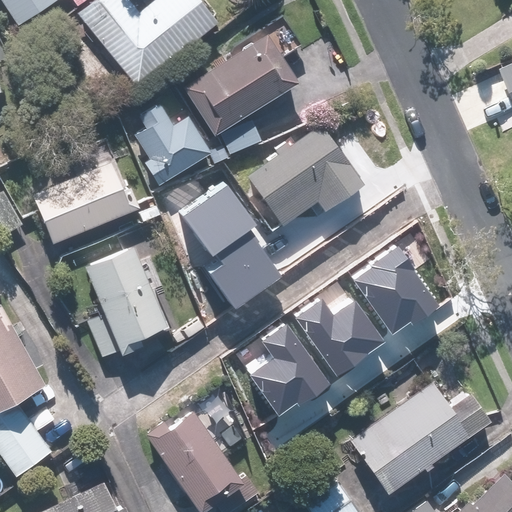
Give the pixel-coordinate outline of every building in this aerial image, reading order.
[(0,0),(0,2),(20,28),(57,0),(0,0)] [(136,88),(210,24),(189,0),(150,0),(135,13),(123,0),(91,0),(74,15),(136,88)] [(298,45),(279,17),(176,88),(209,137),(292,80),(277,59),(298,45)] [(511,64),(498,71),(511,101),(511,64)] [(170,128),(155,105),(130,122),(146,148),(133,156),(152,186),(206,152),(185,119),(170,128)] [(257,138),(245,119),(212,140),(224,159),(257,138)] [(319,214),(358,186),(314,125),(238,179),(272,228),(310,201),(319,214)] [(130,211),(111,162),(28,195),(47,244),(130,211)] [(4,189),(0,191),(0,228),(3,233),(23,221),(4,189)] [(269,274),(245,240),(212,262),(236,297),(269,274)] [(100,357),(115,351),(117,356),(135,349),(132,340),(162,327),(129,246),(80,266),(100,315),(86,321),(100,357)] [(417,291),(384,263),(349,305),(340,297),(268,384),(310,419),(326,401),(329,403),(359,368),(355,364),(417,291)] [(0,310),(0,407),(38,389),(0,310)] [(427,385),(344,439),(380,494),(485,426),(462,391),(441,406),(427,385)] [(161,421),(139,435),(188,509),(218,489),(221,495),(238,484),(217,453),(246,434),(218,392),(165,427),(161,421)] [(46,450),(15,406),(0,416),(0,457),(12,474),(46,450)] [(511,511),(511,487),(498,472),(454,511),(511,511)] [(357,511),(335,479),(299,503),(305,511),(357,511)] [(111,511),(97,482),(33,511),(111,511)] [(428,511),(418,498),(399,511),(428,511)]
